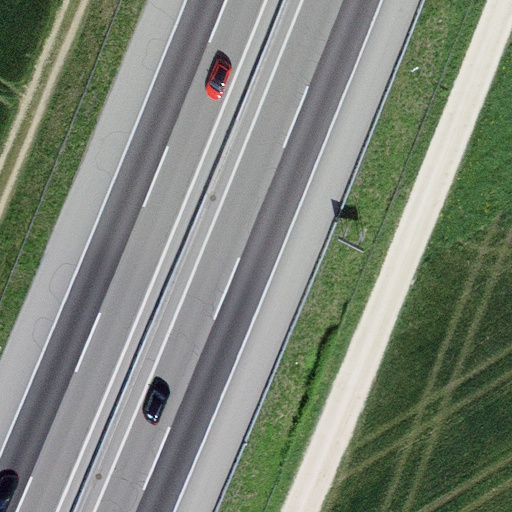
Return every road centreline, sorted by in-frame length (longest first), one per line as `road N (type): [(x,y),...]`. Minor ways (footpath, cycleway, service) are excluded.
road 1 (motorway): [(225,0),(16,511)]
road 2 (motorway): [(134,511),(341,0)]
road 3 (track): [(300,511),(506,0)]
road 4 (track): [(76,0),(0,189)]
